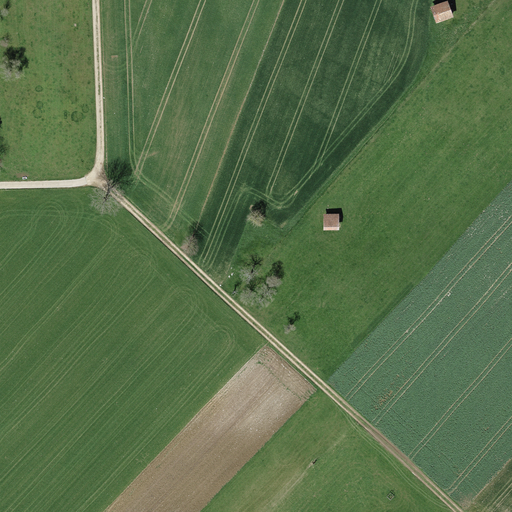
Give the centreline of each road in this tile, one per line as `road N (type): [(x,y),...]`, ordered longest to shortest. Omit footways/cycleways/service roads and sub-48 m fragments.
road 1 (track): [(94,176),(456,511)]
road 2 (track): [(94,0),(94,176),(0,186)]
